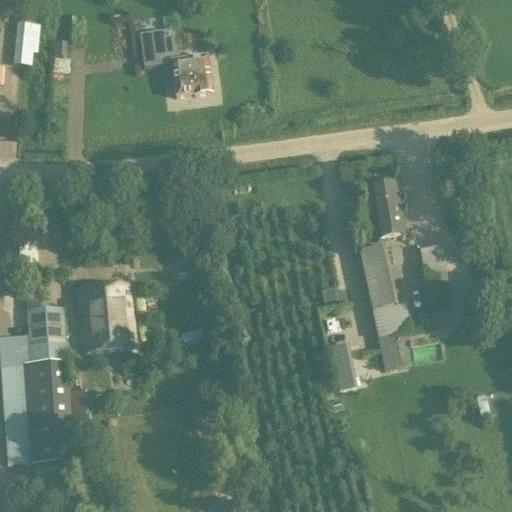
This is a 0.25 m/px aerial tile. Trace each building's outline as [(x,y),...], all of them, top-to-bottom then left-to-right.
[(139,28),(140,31),(115,35),(119,66),(169,59),(167,45),(164,45),(162,25),(139,28)] [(50,59),(62,60),(63,46),(51,45),(50,59)] [(30,69),(31,57),(20,57),(20,68),(30,69)] [(211,99),(206,61),(170,66),(174,102),(193,99),(193,101),(211,99)] [(393,190),(367,195),(376,243),(402,239),(393,190)] [(396,311),(384,250),(356,257),(370,317),(376,344),(410,337),(404,309),(396,311)] [(450,307),(440,252),(418,255),(428,311),(450,307)] [(466,267),(446,270),(455,321),(475,318),(466,267)] [(23,287),(26,324),(7,325),(8,342),(0,342),(0,383),(6,469),(56,466),(59,497),(79,496),(76,464),(73,465),(62,313),(38,314),(36,283),(23,287)] [(82,357),(132,352),(126,288),(76,293),(82,357)] [(333,293),(321,295),(323,307),(335,304),(333,293)] [(355,392),(346,348),(330,351),(339,395),(355,392)] [(329,417),(341,415),(339,405),(327,408),(329,417)] [(80,441),(81,458),(100,457),(99,440),(80,441)]
